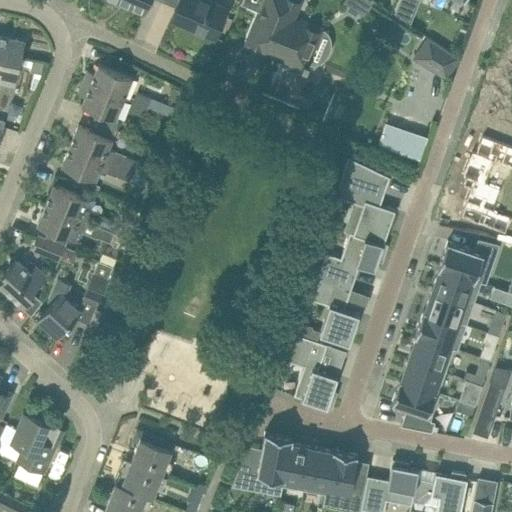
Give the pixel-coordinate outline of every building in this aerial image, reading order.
[(117,0),(144,12),(149,0),(117,0)] [(226,7),(208,0),(179,0),(171,19),(213,36),(226,7)] [(323,28),(302,19),(300,24),(288,19),(295,0),(241,0),(240,3),(262,12),(249,46),(265,52),(267,47),(276,51),(274,56),(286,61),(288,56),(302,62),(300,67),(306,69),(310,58),(319,62),(323,60),(327,56),(329,53),(330,48),(331,46),(331,42),(330,37),(320,33),(323,28)] [(397,5),(393,14),(407,23),(412,11),(397,5)] [(0,80),(14,84),(23,41),(0,35),(0,80)] [(458,56),(428,37),(415,57),(445,76),(458,56)] [(87,69),(83,80),(124,97),(132,77),(98,63),(94,72),(87,69)] [(124,97),(83,80),(78,91),(85,94),(81,104),(115,118),(124,97)] [(310,92),(305,100),(319,108),(330,88),(323,84),(316,96),(310,92)] [(150,97),(136,91),(132,101),(146,107),(150,97)] [(146,107),(145,109),(171,119),(176,106),(150,97),(146,107)] [(132,101),(128,111),(143,117),(145,109),(146,107),(132,101)] [(78,124),(69,144),(134,170),(138,160),(107,148),(111,138),(78,124)] [(456,185),(451,197),(460,200),(454,216),(500,232),(506,216),(488,209),(496,188),(477,181),(485,160),(511,168),(511,147),(475,135),(468,154),(464,152),(452,183),(456,185)] [(134,170),(69,144),(61,165),(95,178),(99,169),(116,176),(145,187),(149,177),(133,171),(134,170)] [(343,229),(349,231),(383,242),(395,209),(379,203),(389,176),(347,155),(335,194),(352,201),(343,229)] [(54,183),(45,203),(87,220),(91,209),(84,206),(88,197),(54,183)] [(110,230),(95,224),(93,228),(85,224),(87,220),(45,203),(37,224),(78,241),(82,231),(114,243),(118,235),(109,231),(110,230)] [(99,213),(95,224),(110,230),(114,219),(99,213)] [(387,243),(383,242),(349,231),(340,255),(325,251),(317,274),(350,287),(359,262),(374,268),(378,258),(382,259),(387,243)] [(38,234),(32,248),(60,259),(65,246),(38,234)] [(438,266),(480,280),(481,280),(474,277),(483,253),(494,257),(499,242),(478,237),(474,248),(447,239),(438,266)] [(31,293),(46,275),(35,265),(30,271),(16,258),(3,273),(6,275),(0,281),(0,284),(23,305),(33,295),(31,293)] [(113,266),(98,260),(83,296),(98,302),(113,266)] [(438,267),(431,288),(473,302),(480,280),(438,266),(437,266),(438,267)] [(350,287),(317,274),(311,273),(304,295),(328,303),(319,332),(349,341),(359,312),(344,307),(346,302),(350,287)] [(48,301),(50,303),(40,314),(47,321),(44,324),(57,336),(81,310),(64,295),(70,283),(58,277),(48,301)] [(423,308),(423,309),(466,324),(473,302),(431,288),(424,308),(423,308)] [(511,290),(508,289),(503,301),(511,304),(511,290)] [(423,309),(414,334),(415,334),(453,347),(457,349),(461,339),(453,336),(457,322),(465,325),(466,324),(423,309)] [(295,319),(290,330),(304,335),(307,328),(312,326),(312,325),(295,319)] [(491,319),(488,331),(498,335),(502,323),(491,319)] [(290,330),(289,329),(279,356),(303,365),(293,393),(331,406),(336,391),(332,389),(337,374),(318,368),(326,343),(304,335),(290,330)] [(415,334),(408,356),(446,369),(453,347),(415,334)] [(483,346),(480,355),(490,359),(493,350),(483,346)] [(408,356),(400,378),(438,391),(446,369),(408,356)] [(466,369),(463,377),(481,383),(484,376),(466,369)] [(0,372),(0,418),(12,392),(0,386),(0,376),(1,373),(0,372)] [(399,377),(391,401),(431,415),(439,391),(438,391),(400,378),(399,377)] [(479,411),(494,417),(504,386),(489,381),(479,411)] [(472,386),(466,401),(475,404),(480,389),(472,386)] [(458,399),(455,407),(471,413),(474,405),(458,399)] [(56,446),(41,440),(49,421),(23,410),(15,428),(6,424),(0,437),(0,438),(2,440),(0,444),(0,450),(1,453),(44,472),(56,446)] [(132,439),(138,442),(132,457),(162,469),(171,449),(163,445),(165,439),(136,428),(132,439)] [(282,484),(292,436),(264,431),(257,469),(239,466),(233,484),(258,489),(261,477),(282,481),(282,484)] [(304,488),(312,445),(292,441),(293,436),(292,436),(282,484),(304,488)] [(332,449),(312,445),(304,488),(325,492),(333,448),(332,449)] [(333,448),(325,492),(348,497),(357,453),(333,448)] [(132,457),(121,485),(145,494),(152,496),(162,469),(132,457)] [(388,478),(367,474),(360,507),(383,511),(385,498),(410,502),(411,500),(412,500),(415,485),(418,468),(408,466),(408,461),(392,458),(388,478)] [(427,487),(415,485),(412,500),(423,502),(430,493),(438,495),(434,511),(459,511),(467,477),(463,476),(464,473),(452,470),(451,474),(435,471),(433,483),(428,482),(427,487)] [(199,481),(194,492),(201,495),(205,484),(199,481)] [(138,511),(145,494),(121,485),(119,488),(113,486),(106,505),(123,511),(138,511)] [(0,489),(0,510),(2,507),(3,507),(13,511),(22,511),(27,503),(0,489)] [(47,490),(39,509),(46,511),(48,511),(56,494),(47,490)] [(194,492),(190,503),(196,506),(201,495),(194,492)] [(473,498),(470,511),(489,511),(492,502),(473,498)]
